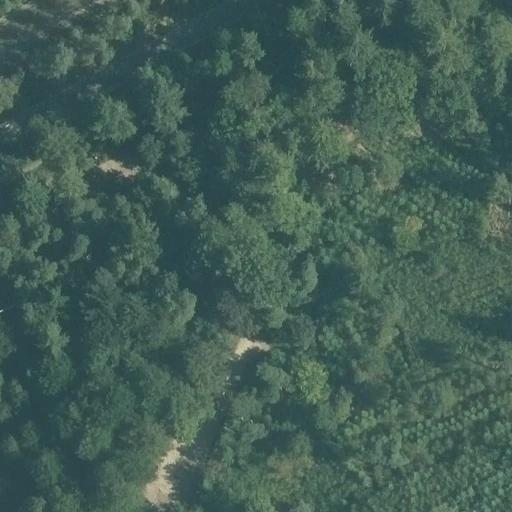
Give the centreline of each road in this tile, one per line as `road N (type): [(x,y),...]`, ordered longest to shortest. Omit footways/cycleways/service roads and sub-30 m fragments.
road 1 (tertiary): [(0,139),(255,0)]
road 2 (track): [(0,226),(158,172)]
